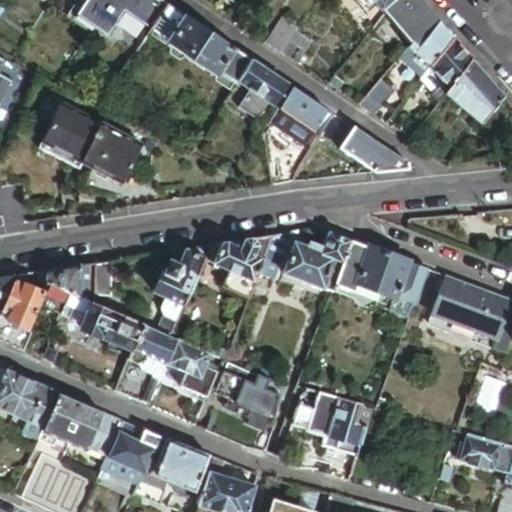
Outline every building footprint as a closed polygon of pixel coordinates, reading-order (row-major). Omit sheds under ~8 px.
[(153,31),(170,6),(160,0),(89,0),(78,16),(109,37),(126,12),(153,31)] [(376,4),(372,0),(359,0),(368,10),(376,4)] [(396,0),(372,0),(376,4),(383,12),(384,11),(396,0)] [(406,0),(396,0),(384,11),(389,16),(406,0)] [(421,0),(406,0),(389,16),(415,47),(419,52),(442,23),(421,0)] [(171,43),(188,19),(170,6),(153,31),(171,43)] [(283,18),(266,43),(282,54),(297,33),(300,29),(283,18)] [(220,77),(237,52),(188,19),(171,43),(220,77)] [(457,41),(442,23),(419,52),(415,47),(411,51),(433,70),(457,41)] [(313,45),(297,33),(282,54),(299,65),(313,45)] [(475,62),(457,41),(433,70),(445,81),(436,92),(445,99),(447,96),(475,62)] [(411,51),(403,59),(426,78),(433,70),(411,51)] [(239,84),(253,62),(237,52),(220,77),(236,87),(239,84)] [(0,110),(14,83),(0,76),(0,71),(6,60),(0,57),(0,110)] [(274,107),(288,86),(253,62),(239,84),(274,107)] [(507,99),(475,62),(447,96),(483,127),(507,99)] [(426,78),(423,81),(436,92),(445,81),(433,70),(426,78)] [(389,74),(383,81),(390,87),(396,80),(389,74)] [(336,75),(328,84),(339,92),(346,82),(336,75)] [(220,77),(216,83),(232,93),(236,87),(220,77)] [(383,81),(360,106),(374,115),(394,92),(390,87),(383,81)] [(281,111),(294,90),(288,86),(274,107),(281,111)] [(314,135),(329,113),(294,90),(281,111),(280,113),(314,135)] [(84,160),(103,125),(64,104),(45,140),(84,160)] [(340,150),(353,129),(334,117),(321,137),(340,150)] [(412,138),(423,124),(417,120),(406,134),(412,138)] [(143,146),(103,125),(84,160),(124,182),(143,146)] [(375,174),(408,171),(408,166),(353,129),(340,150),(375,174)] [(281,177),(282,185),(295,183),(299,173),(310,154),(277,131),(271,132),(275,162),(279,161),(281,177)] [(293,233),(273,236),(265,258),(278,263),(281,264),(293,233)] [(352,243),(330,234),(324,248),(322,254),(310,250),(296,244),(284,274),(333,293),(335,287),(339,277),(352,243)] [(265,258),(273,236),(223,244),(213,265),(256,284),(259,275),(265,258)] [(322,254),(324,248),(312,243),(310,250),(322,254)] [(428,271),(352,243),(339,277),(359,284),(415,306),(428,271)] [(213,265),(223,244),(212,246),(205,261),(213,265)] [(184,308),(205,261),(186,251),(179,268),(172,265),(167,275),(165,274),(155,295),(165,299),(184,308)] [(265,258),(259,275),(271,279),(278,263),(265,258)] [(111,297),(113,262),(96,265),(94,296),(111,297)] [(94,296),(96,265),(82,267),(81,299),(93,305),(94,305),(94,296)] [(81,299),(82,267),(48,272),(47,285),(71,296),(71,295),(81,299)] [(26,286),(31,275),(17,277),(15,282),(25,288),(26,286)] [(0,313),(1,314),(15,282),(17,277),(0,279),(0,313)] [(359,284),(339,277),(335,287),(355,295),(359,284)] [(511,302),(448,278),(430,325),(508,354),(511,344),(511,302)] [(40,301),(44,293),(38,291),(26,286),(25,288),(15,282),(1,314),(8,317),(5,324),(26,333),(40,301)] [(44,293),(47,285),(42,283),(38,291),(44,293)] [(71,296),(47,285),(44,293),(40,301),(64,312),(71,296)] [(64,312),(61,318),(82,328),(93,305),(81,299),(71,295),(71,296),(64,312)] [(167,314),(179,319),(184,308),(165,299),(160,309),(163,317),(165,318),(167,314)] [(133,354),(145,327),(94,305),(93,305),(82,328),(81,331),(110,344),(107,349),(109,353),(116,355),(119,354),(122,349),(133,354)] [(165,318),(177,323),(179,319),(167,314),(165,318)] [(154,331),(171,338),(177,323),(165,318),(163,317),(161,316),(154,331)] [(166,366),(177,341),(171,338),(154,331),(145,327),(133,354),(129,361),(140,366),(146,363),(148,358),(166,366)] [(204,374),(212,356),(177,341),(166,366),(185,375),(201,381),(204,374)] [(48,350),(44,360),(53,364),(57,354),(48,350)] [(215,379),(224,362),(212,356),(204,374),(215,379)] [(59,396),(7,373),(4,379),(0,387),(0,409),(27,422),(43,429),(59,396)] [(270,417),(279,397),(266,391),(255,386),(224,373),(215,393),(233,401),(248,408),(270,417)] [(155,388),(123,374),(114,392),(146,406),(155,388)] [(212,386),(215,379),(204,374),(201,381),(212,386)] [(185,375),(179,389),(205,400),(212,386),(201,381),(185,375)] [(270,381),(259,377),(255,386),(266,391),(268,386),(270,381)] [(279,397),(285,399),(289,389),(275,384),(273,388),(268,386),(266,391),(279,397)] [(355,456),(366,426),(356,423),(363,406),(305,390),(291,427),(324,436),(320,446),(336,450),(355,456)] [(101,414),(59,396),(43,429),(42,431),(85,449),(85,448),(101,414)] [(228,410),(228,414),(229,416),(232,419),(233,420),(236,421),(239,421),(242,419),(245,416),(248,408),(233,401),(228,410)] [(366,426),(372,408),(363,406),(356,423),(366,426)] [(122,423),(101,414),(85,448),(106,457),(117,433),(122,423)] [(43,429),(27,422),(22,434),(38,441),(42,431),(43,429)] [(136,429),(122,423),(117,433),(131,439),(136,429)] [(262,454),(263,453),(272,431),(254,424),(245,448),(262,454)] [(466,435),(456,432),(447,455),(459,458),(466,435)] [(131,439),(117,433),(106,457),(105,458),(143,475),(146,468),(154,449),(142,443),(131,439)] [(159,439),(146,433),(142,443),(154,449),(159,439)] [(499,444),(466,435),(459,458),(459,461),(492,470),(499,444)] [(160,438),(159,439),(154,449),(146,468),(152,471),(164,440),(160,438)] [(206,456),(164,440),(152,471),(150,476),(176,486),(192,492),(206,456)] [(505,484),(511,485),(511,447),(499,444),(492,470),(508,474),(505,484)] [(355,456),(336,450),(328,473),(346,482),(355,456)] [(212,459),(206,456),(192,492),(199,495),(207,473),(212,459)] [(21,499),(47,511),(80,511),(94,482),(41,457),(21,499)] [(143,475),(105,458),(100,469),(137,486),(138,483),(143,475)] [(222,462),(212,459),(207,473),(214,475),(217,467),(220,468),(222,462)] [(452,469),(443,464),(438,479),(447,483),(452,469)] [(96,477),(133,494),(137,486),(100,469),(96,477)] [(214,475),(207,473),(199,495),(195,506),(213,511),(244,511),(252,487),(214,475)] [(138,483),(137,486),(133,494),(133,495),(159,505),(164,494),(138,483)] [(191,496),(192,492),(176,486),(174,490),(175,492),(177,494),(186,497),(188,497),(191,496)] [(313,511),(320,492),(304,488),(297,508),(311,511),(313,511)] [(349,511),(353,501),(320,492),(313,511),(349,511)] [(495,511),(511,511),(511,496),(501,493),(495,511)] [(176,511),(193,511),(195,506),(171,496),(166,508),(176,511)] [(311,511),(297,508),(273,500),(268,511),(311,511)] [(395,511),(353,501),(349,511),(395,511)]
